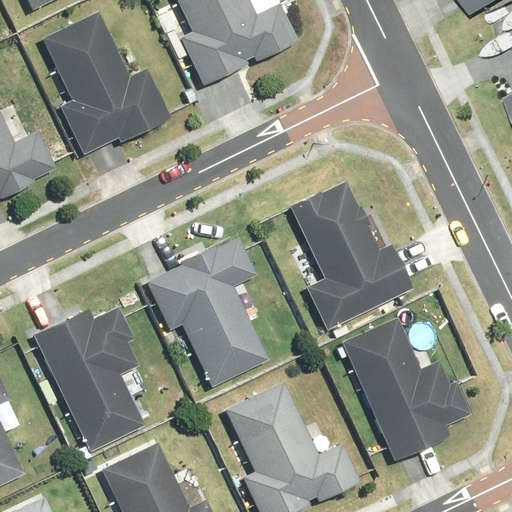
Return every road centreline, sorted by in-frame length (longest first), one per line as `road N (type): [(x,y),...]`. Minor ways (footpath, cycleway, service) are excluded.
road 1 (residential): [(0,270),(402,76)]
road 2 (residential): [(511,299),(402,76)]
